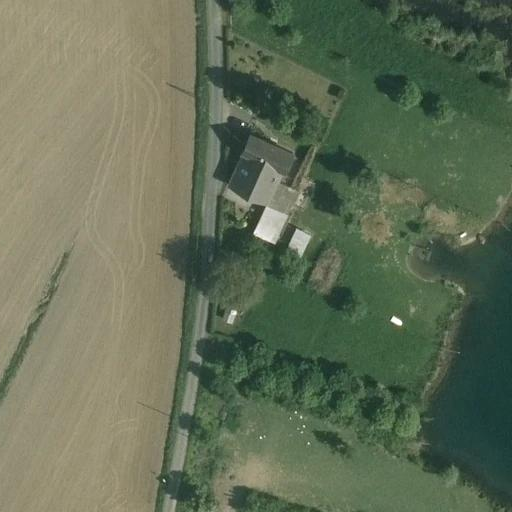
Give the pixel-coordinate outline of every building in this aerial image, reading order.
[(245,151),(284,169),(286,170),(294,152),(253,133),(244,151),(245,151)] [(284,169),(245,151),(230,182),(269,199),(270,200),(279,180),(284,169)] [(300,190),(279,180),(270,200),(269,199),(267,204),(289,214),(300,190)] [(267,204),(254,231),(276,241),(289,214),(267,204)] [(299,229),(290,248),(301,253),(310,234),(299,229)]
